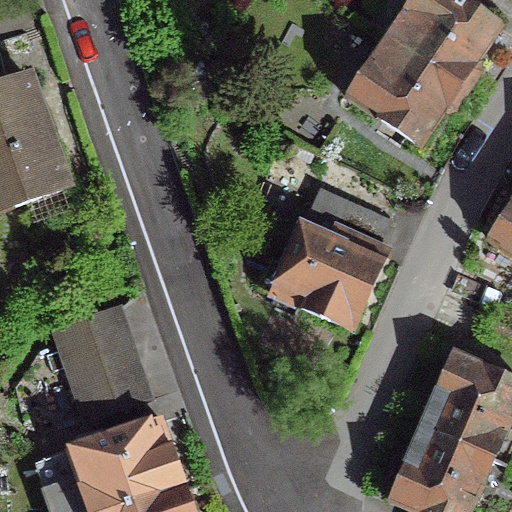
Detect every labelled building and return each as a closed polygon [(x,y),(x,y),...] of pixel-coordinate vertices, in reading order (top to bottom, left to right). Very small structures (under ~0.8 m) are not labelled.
[(474,75),(472,63),(495,30),(451,0),(410,0),(394,25),(407,34),(397,50),(462,94),(474,75)] [(449,113),(462,94),(397,50),(386,65),(373,56),(343,101),(415,149),(438,115),(449,113)] [(58,191),(61,190),(21,79),(0,86),(0,211),(23,204),(31,224),(65,212),(58,191)] [(313,194),(267,298),(339,330),(349,326),(355,312),(351,302),(385,225),(313,194)] [(511,201),(485,243),(511,260),(511,201)] [(511,408),(511,384),(449,357),(430,401),(444,407),(430,438),(504,469),(511,450),(511,432),(503,429),(511,408)] [(75,452),(64,455),(83,511),(113,511),(179,490),(155,424),(92,446),(88,434),(71,440),(75,452)] [(489,502),(504,469),(430,438),(417,468),(403,462),(385,505),(401,511),(466,511),(474,496),(489,502)] [(186,511),(179,490),(113,511),(186,511)]
